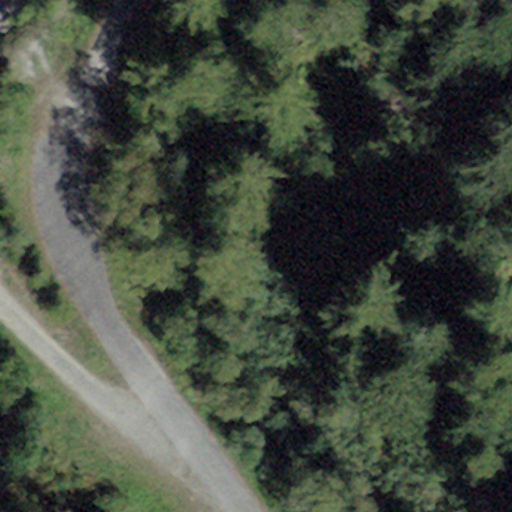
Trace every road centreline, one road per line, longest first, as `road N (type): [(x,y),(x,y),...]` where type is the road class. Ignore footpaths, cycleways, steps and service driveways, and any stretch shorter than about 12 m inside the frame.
road 1 (track): [(148,0),(66,136),(54,176),(65,250),(92,287)]
road 2 (unclassified): [(92,287),(248,511)]
road 3 (track): [(207,451),(137,421),(0,301)]
